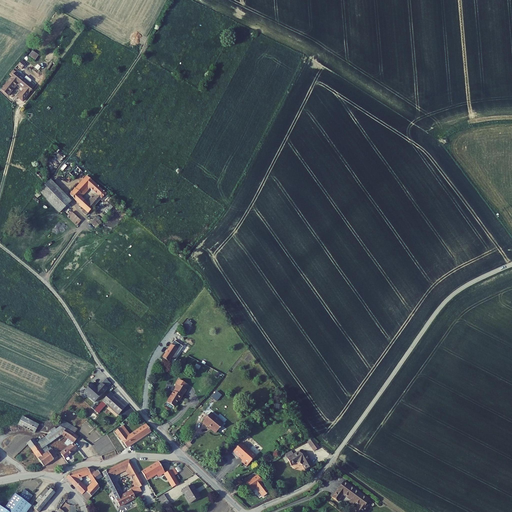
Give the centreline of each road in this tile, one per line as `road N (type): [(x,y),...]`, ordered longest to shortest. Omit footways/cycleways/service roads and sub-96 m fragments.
road 1 (unclassified): [(511,264),(452,294),(322,472),(252,511)]
road 2 (unclassified): [(180,457),(97,361),(49,286),(0,245)]
road 3 (unknown): [(44,281),(82,221),(63,182),(67,165)]
road 4 (unclassified): [(54,477),(130,455),(180,457)]
